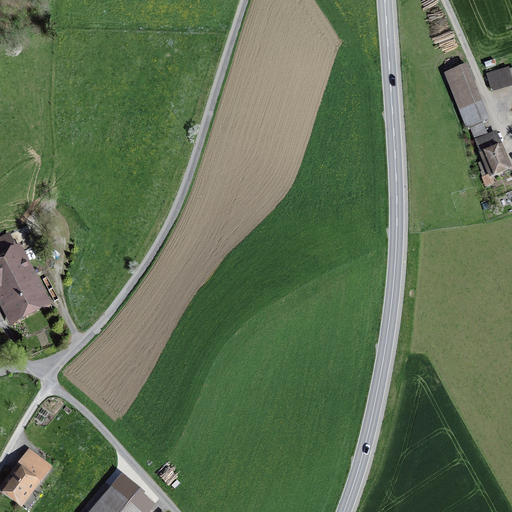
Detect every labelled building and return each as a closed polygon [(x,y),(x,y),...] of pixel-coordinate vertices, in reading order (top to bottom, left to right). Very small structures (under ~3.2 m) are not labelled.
[(470,126),(482,122),(485,121),(465,67),(446,74),(466,127),(470,126)] [(511,83),(511,81),(508,69),(487,75),(492,90),(511,83)] [(482,122),(470,126),(488,174),(509,167),(497,134),(487,137),(482,122)] [(18,234),(0,242),(0,303),(11,326),(54,308),(18,234)] [(30,450),(0,488),(0,491),(23,508),(53,469),(30,450)] [(139,511),(116,491),(97,511),(139,511)]
